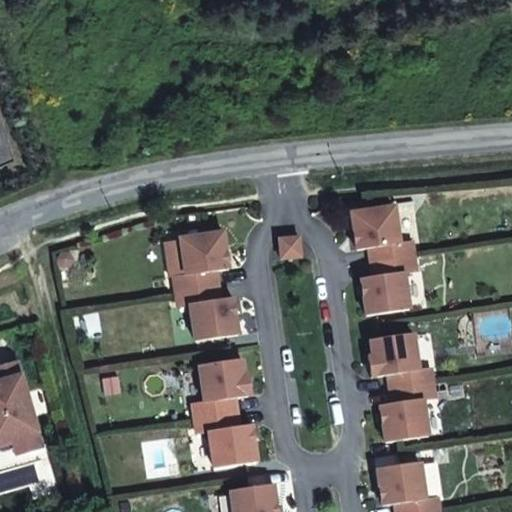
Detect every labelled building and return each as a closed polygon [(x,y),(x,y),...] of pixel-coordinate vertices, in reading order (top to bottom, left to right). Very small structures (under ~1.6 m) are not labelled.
[(400,244),(394,208),(351,215),(357,251),(369,250),(372,263),(414,258),(411,242),(400,244)] [(229,270),(223,234),(180,240),(181,241),(186,276),(174,277),(176,293),(218,286),(216,272),(229,270)] [(299,238),(279,240),(281,260),(301,258),(299,238)] [(186,276),(181,241),(164,244),(170,278),(174,277),(186,276)] [(409,310),(405,274),(416,273),(414,258),(372,263),(373,278),(361,280),(367,316),(409,310)] [(221,301),(218,286),(176,293),(178,308),(190,306),(195,342),(238,336),(233,299),(221,301)] [(419,371),(413,335),(371,342),(373,356),(368,357),(371,379),(386,376),(388,391),(433,385),(431,369),(419,371)] [(242,360),(199,367),(204,403),(193,404),(195,420),(237,413),(235,399),(252,396),(249,375),(245,375),(242,360)] [(40,448),(16,364),(0,368),(0,442),(13,439),(17,454),(40,448)] [(435,399),(433,385),(388,391),(390,405),(380,407),(385,444),(428,437),(423,401),(435,399)] [(240,428),(237,413),(195,420),(197,435),(209,433),(214,469),(257,462),(252,426),(240,428)] [(425,500),(420,464),(377,470),(383,507),(395,505),(395,511),(439,511),(437,498),(425,500)] [(277,511),(273,485),(230,492),(233,511),(277,511)]
